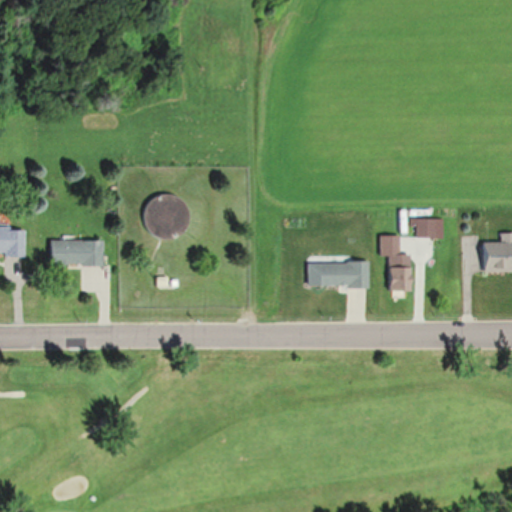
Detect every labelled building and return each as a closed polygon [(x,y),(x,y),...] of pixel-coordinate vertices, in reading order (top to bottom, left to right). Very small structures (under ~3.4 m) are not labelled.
[(187,232),(175,194),(147,203),(158,240),(187,232)] [(24,229),(7,229),(7,223),(0,223),(0,254),(6,254),(6,258),(25,258),(24,229)] [(485,273),(511,271),(511,233),(501,234),(502,243),(484,244),(485,273)] [(51,266),(103,266),(103,240),(51,240),(51,266)] [(369,287),(369,263),(308,263),(308,287),(369,287)] [(390,267),(390,293),(413,293),(413,267),(390,267)]
